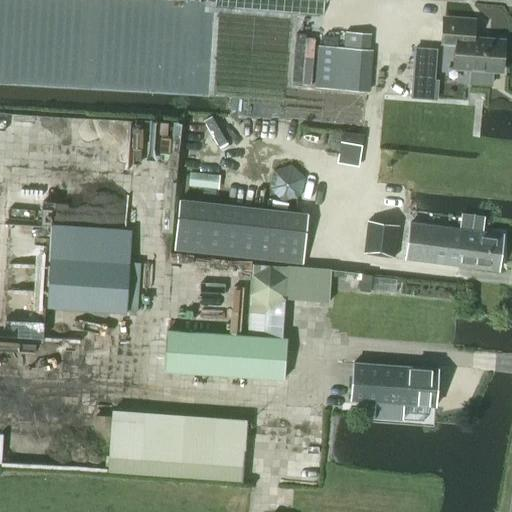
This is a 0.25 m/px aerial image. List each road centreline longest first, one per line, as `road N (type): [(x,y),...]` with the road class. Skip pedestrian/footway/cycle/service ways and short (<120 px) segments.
road 1 (unknown): [(511,361),(350,357),(252,392),(138,386)]
road 2 (unknown): [(0,180),(49,156),(128,164),(146,192),(158,254),(138,386)]
road 3 (unknown): [(138,386),(81,394),(0,373)]
